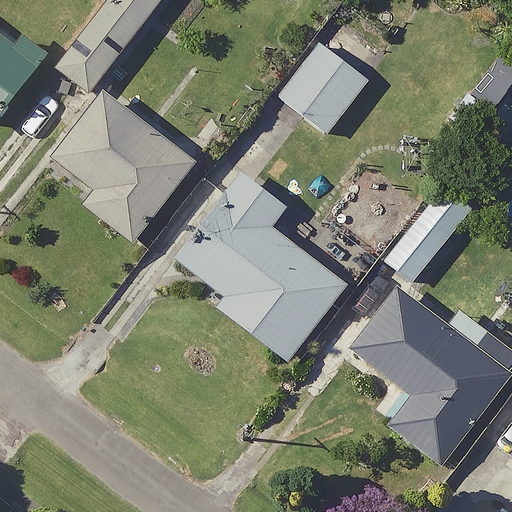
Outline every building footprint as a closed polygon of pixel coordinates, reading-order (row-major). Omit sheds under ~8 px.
[(147,0),(94,0),(46,63),(79,88),(147,0)] [(360,76),(308,37),(267,92),(319,131),(360,76)] [(0,99),(29,61),(0,38),(0,99)] [(183,155),(93,86),(42,152),(83,184),(72,199),(120,236),(183,155)] [(273,203),(225,168),(161,253),(212,291),(204,302),(276,355),(334,278),(259,222),(273,203)] [(463,204),(434,181),(375,256),(404,279),(463,204)] [(437,324),(386,286),(341,345),(401,390),(377,422),(430,461),(511,353),(450,307),(437,324)] [(511,503),(499,494),(485,511),(511,511),(511,399),(482,440),(511,462),(511,503)]
